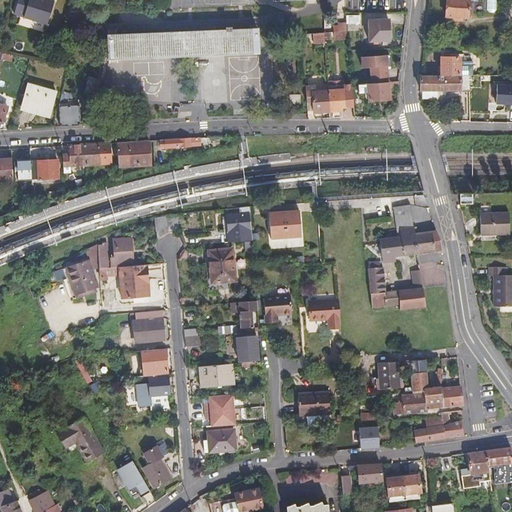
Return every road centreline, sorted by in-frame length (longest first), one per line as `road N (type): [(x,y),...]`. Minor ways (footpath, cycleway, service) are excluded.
road 1 (residential): [(0,141),(204,127),(417,125)]
road 2 (residential): [(187,493),(247,465),(511,440)]
road 3 (tertiary): [(417,125),(440,194),(464,324),(511,399)]
road 4 (residential): [(166,247),(187,493)]
road 5 (tertiary): [(418,0),(409,84),(417,125)]
